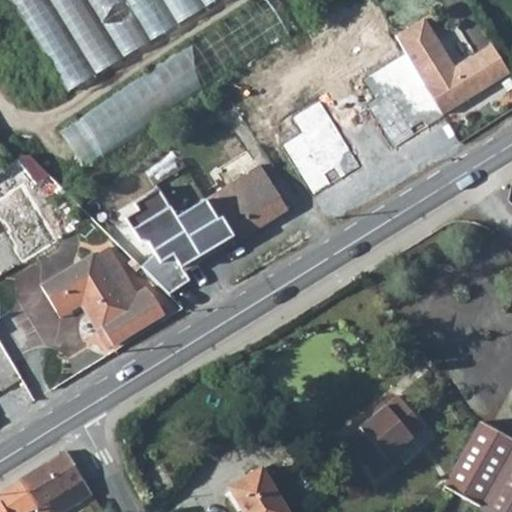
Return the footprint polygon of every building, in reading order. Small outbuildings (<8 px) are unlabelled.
[(39,0),(87,77),(213,0),(39,0)] [(271,0),(268,0),(60,124),(81,159),(292,34),(271,0)] [(426,19),(398,36),(422,75),(446,114),(511,72),(494,44),(453,69),(447,59),(448,54),(426,19)] [(385,58),(344,84),(358,106),(367,120),(397,101),(408,94),(404,86),(385,58)] [(408,94),(397,101),(417,132),(446,114),(422,75),(404,86),(408,94)] [(367,120),(358,106),(333,123),(342,137),(325,148),(344,177),(417,132),(397,101),(367,120)] [(18,157),(11,163),(28,181),(44,168),(36,159),(31,157),(26,156),(18,157)] [(11,163),(0,171),(0,200),(28,181),(11,163)] [(260,167),(207,195),(233,235),(237,240),(289,209),(260,167)] [(180,265),(233,235),(207,195),(174,213),(156,186),(132,200),(136,207),(123,214),(137,238),(147,238),(158,258),(172,250),(180,265)] [(93,256),(41,287),(55,312),(84,296),(115,345),(164,314),(147,287),(141,291),(122,267),(107,276),(93,256)] [(402,463),(398,458),(434,427),(406,393),(352,438),(385,477),(402,463)] [(511,438),(479,422),(444,489),(477,508),(511,441),(511,438)] [(511,511),(511,441),(477,508),(484,511),(511,511)] [(61,511),(92,496),(66,454),(20,481),(32,511),(61,511)] [(234,490),(246,511),(294,511),(269,468),(234,490)] [(32,511),(20,481),(0,493),(0,510),(1,511),(32,511)]
